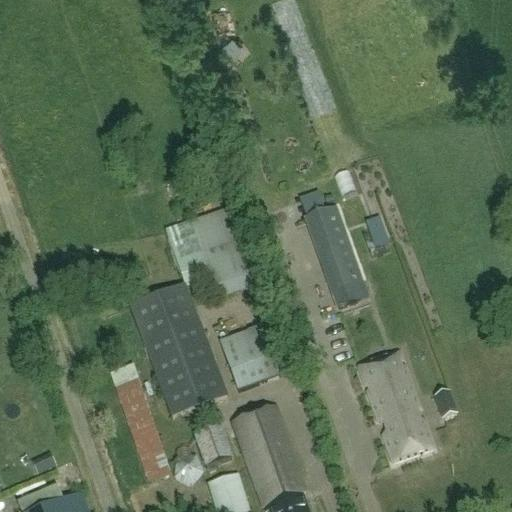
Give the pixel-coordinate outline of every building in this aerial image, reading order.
[(353,291),(354,291),(364,287),(337,210),(307,221),(321,259),(339,252),(353,291)] [(167,234),(183,281),(208,273),(220,303),(260,290),(231,213),(167,234)] [(172,422),(230,402),(185,290),(130,310),(172,422)] [(353,291),(334,297),(339,311),(358,305),(354,291),(353,291)] [(406,309),(416,341),(449,331),(438,299),(406,309)] [(221,345),(238,396),(282,381),(263,331),(221,345)] [(399,355),(360,369),(367,389),(370,388),(371,392),(368,393),(379,424),(385,424),(389,434),(384,437),(394,465),(433,451),(423,421),(420,422),(417,413),(420,412),(404,368),(401,369),(400,365),(403,364),(402,361),(399,355)] [(149,486),(170,479),(133,369),(111,377),(149,486)] [(440,410),(453,405),(449,394),(436,399),(440,410)] [(457,416),(453,405),(440,410),(444,421),(457,416)] [(262,511),(306,511),(302,499),(309,497),(278,412),(233,426),(262,511)] [(196,442),(205,472),(234,463),(223,434),(196,442)] [(177,454),(178,462),(173,480),(190,489),(203,476),(196,460),(191,460),(189,452),(177,454)] [(249,511),(239,478),(209,488),(215,511),(249,511)] [(86,511),(81,497),(63,505),(57,489),(18,506),(20,511),(86,511)]
